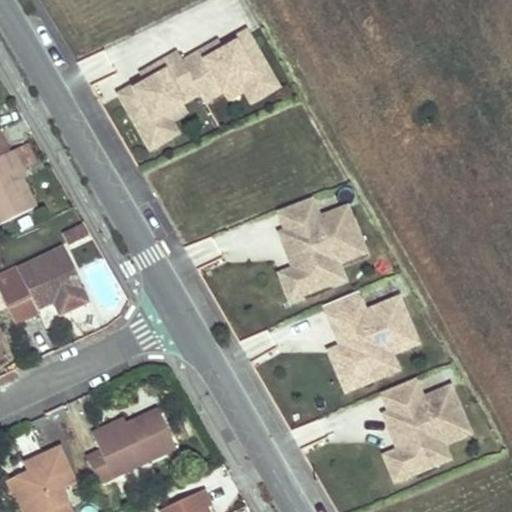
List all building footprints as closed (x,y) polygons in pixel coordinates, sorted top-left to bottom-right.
[(135,87),(119,96),(150,150),(177,135),(171,123),(166,114),(182,105),(200,95),(205,103),(224,93),(241,83),(246,92),(253,104),(279,89),(248,33),(234,41),(236,46),(225,52),(208,62),(203,53),(184,63),(179,54),(160,65),(165,74),(147,85),(136,90),(135,87)] [(211,48),(203,53),(208,62),(225,52),(220,43),(211,48)] [(151,70),(141,76),(147,85),(165,74),(160,65),(151,70)] [(241,83),(224,93),(229,101),(246,92),(241,83)] [(182,105),(166,114),(171,123),(187,113),(182,105)] [(22,179),(9,152),(0,134),(0,224),(35,207),(22,179)] [(25,144),(9,152),(22,179),(38,171),(25,144)] [(313,201),(281,214),(289,235),(297,256),(291,258),(296,273),(306,298),(334,287),(327,271),(339,267),(366,256),(349,211),(321,222),(313,201)] [(89,236),(83,223),(62,232),(68,245),(89,236)] [(297,256),(289,235),(282,237),(291,258),(297,256)] [(83,287),(64,247),(0,276),(0,291),(15,324),(40,313),(38,308),(52,302),(83,287)] [(339,267),(327,271),(334,287),(345,282),(339,267)] [(306,298),(296,273),(282,278),(292,303),(306,298)] [(52,302),(59,316),(90,302),(83,287),(52,302)] [(349,347),(343,350),(360,389),(387,378),(381,362),(392,357),(419,346),(400,302),(373,313),(364,293),(326,307),(336,331),(342,328),(349,347)] [(342,328),(336,331),(343,350),(349,347),(342,328)] [(0,359),(9,355),(0,336),(0,359)] [(360,389),(343,350),(332,355),(348,395),(360,389)] [(392,357),(381,362),(387,378),(399,373),(392,357)] [(401,437),(395,440),(401,454),(411,479),(439,467),(433,452),(444,447),(471,436),(452,392),(425,403),(416,382),(384,396),(393,416),(401,437)] [(126,425),(97,438),(103,451),(88,458),(100,483),(176,448),(158,410),(126,425)] [(401,437),(393,416),(387,419),(395,440),(401,437)] [(94,431),(97,438),(126,425),(123,418),(94,431)] [(444,447),(433,452),(439,467),(451,462),(444,447)] [(30,472),(16,479),(32,511),(71,511),(60,489),(74,482),(58,448),(43,455),(47,464),(30,472)] [(411,479),(401,454),(387,460),(398,485),(411,479)] [(26,463),(30,472),(47,464),(43,455),(26,463)] [(32,511),(16,479),(9,482),(23,511),(32,511)] [(203,511),(202,510),(208,508),(213,505),(206,490),(162,510),(162,511),(203,511)]
